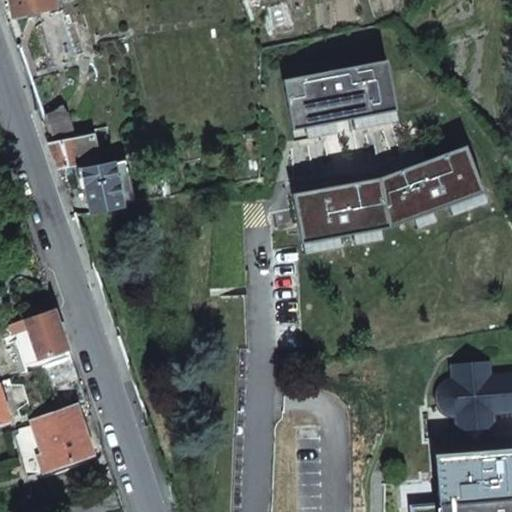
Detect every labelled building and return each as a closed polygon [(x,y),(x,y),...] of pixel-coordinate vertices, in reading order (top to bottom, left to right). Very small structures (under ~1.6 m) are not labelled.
[(10,0),(14,15),(55,6),(53,0),(10,0)] [(389,62),(287,81),(295,124),(397,106),(389,62)] [(53,156),(57,168),(97,160),(91,135),(49,144),(53,156)] [(375,178),(293,196),(300,238),(388,226),(480,187),(464,146),(375,178)] [(85,190),(89,210),(121,204),(112,162),(81,169),(85,190)] [(214,202),(215,284),(240,284),(238,201),(214,202)] [(18,297),(25,320),(54,310),(46,287),(32,292),(18,297)] [(244,293),(217,294),(220,348),(246,346),(244,293)] [(30,334),(39,360),(67,350),(61,330),(54,310),(25,320),(28,328),(24,329),(26,335),(30,334)] [(45,366),(59,406),(84,397),(77,377),(70,357),(45,366)] [(511,511),(511,497),(487,500),(480,428),(495,427),(495,415),(511,413),(511,371),(491,373),(489,362),(447,366),(448,379),(443,381),(438,384),(435,389),(433,394),(433,400),(434,405),(437,410),(441,414),(446,417),(452,418),(453,430),(469,429),(476,501),(447,503),(447,511),(511,511)] [(0,423),(9,421),(0,391),(0,423)] [(37,456),(43,472),(67,463),(91,454),(76,407),(32,423),(42,454),(37,456)]
